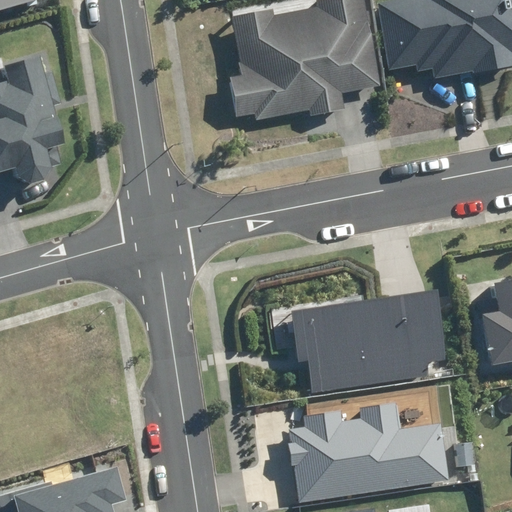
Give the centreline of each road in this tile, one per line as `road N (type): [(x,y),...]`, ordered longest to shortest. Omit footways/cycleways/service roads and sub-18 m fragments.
road 1 (residential): [(152,232),(511,163)]
road 2 (residential): [(199,511),(152,232)]
road 3 (residential): [(152,232),(110,0)]
road 4 (residential): [(0,275),(152,232)]
